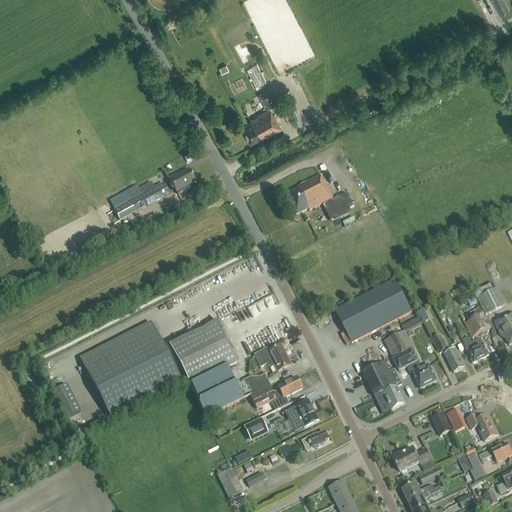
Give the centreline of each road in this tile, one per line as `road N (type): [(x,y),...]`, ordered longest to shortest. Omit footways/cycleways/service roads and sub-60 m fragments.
road 1 (unclassified): [(223,172),(511,21)]
road 2 (tertiary): [(359,439),(223,172)]
road 3 (tertiary): [(223,172),(126,0)]
road 4 (residential): [(359,439),(459,389),(480,386),(511,403)]
